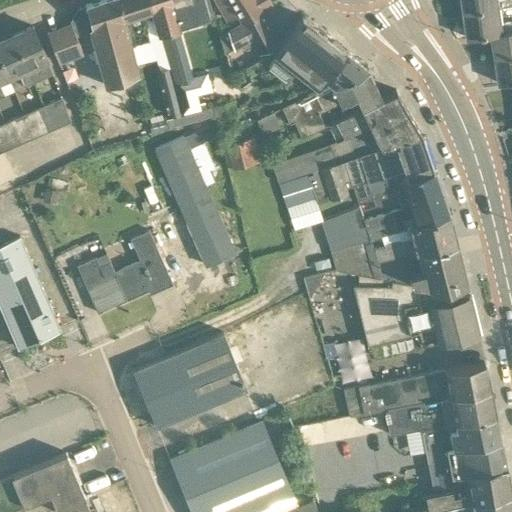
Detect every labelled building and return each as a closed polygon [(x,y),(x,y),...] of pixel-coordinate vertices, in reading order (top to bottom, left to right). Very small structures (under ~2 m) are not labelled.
[(137,78),(129,46),(122,16),(116,0),(101,0),(78,8),(79,13),(74,23),(46,34),(57,60),(59,64),(83,55),(76,35),(92,31),(107,87),(137,78)] [(143,16),(146,15),(140,0),(116,0),(122,16),(129,46),(149,41),(143,16)] [(140,0),(146,15),(153,13),(158,36),(160,35),(178,30),(181,29),(174,7),(171,0),(140,0)] [(208,0),(171,0),(174,7),(190,2),(196,24),(213,18),(208,0)] [(241,20),(259,10),(271,4),(268,0),(215,0),(226,21),(238,13),(241,20)] [(511,0),(462,0),(465,15),(500,9),(511,7),(511,0)] [(500,9),(465,15),(468,39),(492,36),(511,32),(511,22),(502,24),(500,9)] [(259,10),(241,20),(243,23),(219,36),(225,53),(242,44),(245,48),(254,44),(259,53),(277,43),(259,10)] [(296,69),(322,32),(302,16),(274,52),(275,53),(265,65),(287,81),(296,69)] [(12,36),(33,83),(53,74),(32,27),(12,36)] [(191,78),(178,30),(160,35),(174,83),(191,78)] [(296,69),(319,86),(344,49),(322,32),(296,69)] [(511,32),(492,36),(496,61),(511,58),(511,32)] [(0,41),(0,60),(8,77),(17,73),(23,88),(33,83),(12,36),(0,41)] [(344,49),(319,86),(322,88),(367,67),(344,49)] [(511,58),(496,61),(500,85),(511,82),(511,58)] [(171,116),(180,113),(167,67),(159,70),(171,116)] [(360,106),(382,97),(367,67),(322,88),(281,108),(289,124),(295,121),(303,136),(325,125),(320,115),(340,105),(345,114),(360,106)] [(199,109),(196,95),(210,92),(206,75),(191,78),(174,83),(182,114),(199,109)] [(396,91),(382,97),(360,106),(345,114),(328,122),(337,139),(369,122),(406,107),(396,91)] [(70,122),(61,98),(48,104),(59,127),(70,122)] [(211,106),(211,107),(213,115),(214,119),(234,114),(230,101),(211,106)] [(48,132),(59,127),(48,104),(37,109),(48,132)] [(211,107),(195,111),(184,115),(172,118),(175,126),(213,115),(211,107)] [(420,133),(406,107),(369,122),(337,139),(330,143),(272,164),(277,181),(312,170),(381,147),(396,142),(420,133)] [(36,137),(48,132),(37,109),(26,114),(36,137)] [(148,123),(151,132),(167,127),(167,128),(175,126),(172,118),(172,117),(166,119),(165,118),(163,119),(162,113),(149,117),(151,122),(148,123)] [(13,120),(24,143),(36,137),(26,114),(13,120)] [(234,114),(214,119),(219,135),(237,128),(234,114)] [(259,136),(278,127),(274,116),(254,125),(259,136)] [(13,147),(24,143),(13,120),(3,124),(13,147)] [(0,149),(1,153),(13,147),(3,124),(0,125),(0,149)] [(205,265),(234,253),(204,183),(212,179),(209,170),(214,168),(203,142),(213,138),(208,126),(156,148),(205,265)] [(433,169),(420,133),(396,142),(381,147),(312,170),(322,200),(347,192),(345,186),(353,184),(358,201),(372,196),(370,191),(433,169)] [(232,167),(259,160),(254,136),(226,143),(232,167)] [(448,214),(433,169),(370,191),(372,196),(375,206),(399,199),(401,208),(364,219),(360,205),(319,219),(337,271),(341,272),(357,275),(373,278),(369,264),(378,262),(375,250),(372,238),(382,235),(409,227),(448,214)] [(56,204),(58,191),(45,189),(43,201),(56,204)] [(448,214),(409,227),(382,235),(385,247),(375,250),(378,262),(417,252),(455,244),(448,214)] [(172,285),(148,230),(130,238),(140,260),(104,276),(97,260),(96,261),(95,257),(77,265),(98,313),(155,288),(157,291),(172,285)] [(0,245),(0,308),(18,348),(59,330),(19,237),(0,245)] [(465,284),(455,244),(417,252),(378,262),(369,264),(373,278),(391,281),(446,289),(465,284)] [(324,272),(304,278),(307,291),(309,298),(324,272)] [(468,293),(465,284),(446,289),(391,281),(373,278),(357,275),(358,285),(353,285),(368,346),(417,334),(420,348),(478,334),(468,293)] [(246,390),(222,333),(132,370),(155,427),(246,390)] [(351,416),(384,409),(489,389),(484,362),(443,371),(346,390),(351,416)] [(438,426),(494,415),(489,389),(384,409),(389,434),(420,428),(423,428),(425,431),(438,429),(438,426)] [(504,465),(494,415),(438,426),(438,429),(425,431),(423,428),(420,428),(432,492),(452,488),(453,494),(472,491),(469,473),(469,472),(504,465)] [(317,511),(312,499),(297,505),(261,420),(168,459),(190,511),(317,511)] [(0,511),(7,511),(49,495),(56,510),(83,498),(84,497),(66,453),(0,481),(0,511)] [(412,511),(509,494),(504,465),(469,472),(469,473),(472,491),(453,494),(452,488),(432,492),(426,493),(428,508),(409,511),(412,511)] [(511,511),(511,509),(509,494),(412,511),(511,511)] [(89,511),(83,498),(56,510),(49,511),(89,511)]
